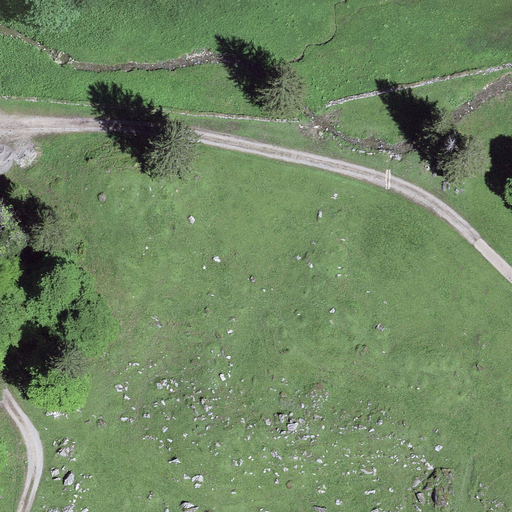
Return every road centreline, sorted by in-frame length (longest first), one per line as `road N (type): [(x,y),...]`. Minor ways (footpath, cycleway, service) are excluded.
road 1 (track): [(0,125),(164,133),(346,168),(430,201),(511,276)]
road 2 (track): [(0,386),(35,447),(26,511)]
